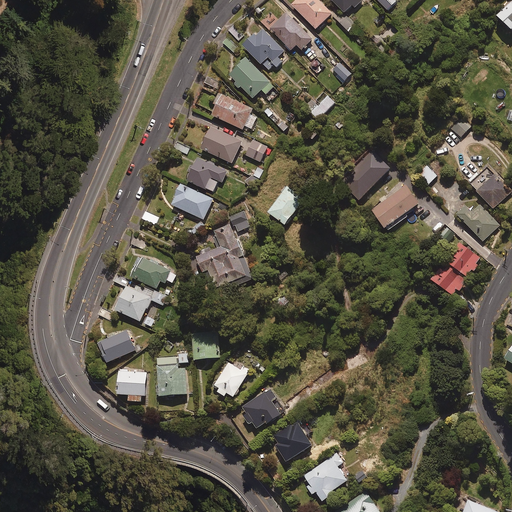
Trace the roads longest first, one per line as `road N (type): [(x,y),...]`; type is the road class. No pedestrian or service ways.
road 1 (tertiary): [(232,0),(184,70),(60,363)]
road 2 (trunk): [(60,363),(50,329),(52,284),(163,0)]
road 3 (trunk): [(267,511),(227,467),(117,428),(90,408),(60,363)]
road 4 (tertiary): [(511,265),(490,299),(479,365),(484,403),(511,453)]
